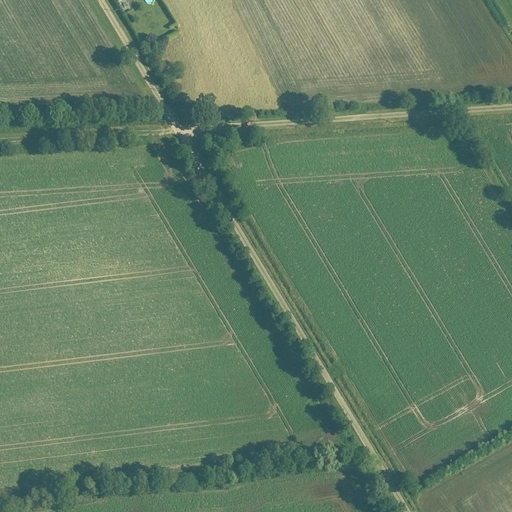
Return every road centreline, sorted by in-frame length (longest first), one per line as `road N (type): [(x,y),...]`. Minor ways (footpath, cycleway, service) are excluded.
road 1 (residential): [(411,511),(98,0)]
road 2 (track): [(511,107),(0,142)]
